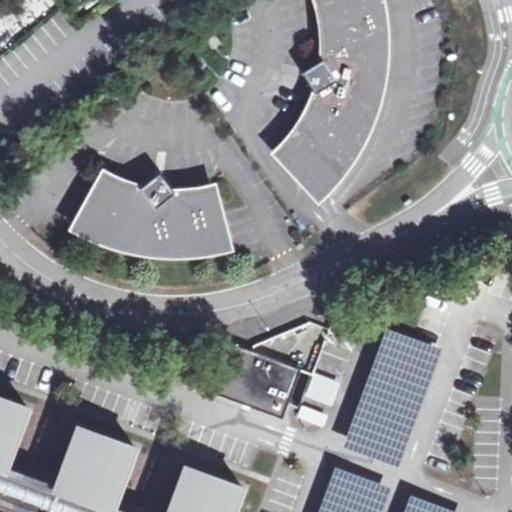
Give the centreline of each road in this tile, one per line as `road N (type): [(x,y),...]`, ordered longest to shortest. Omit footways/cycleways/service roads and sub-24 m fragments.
road 1 (residential): [(433,220),(275,298),(178,308),(105,299),(42,270),(0,233)]
road 2 (residential): [(511,126),(433,220)]
